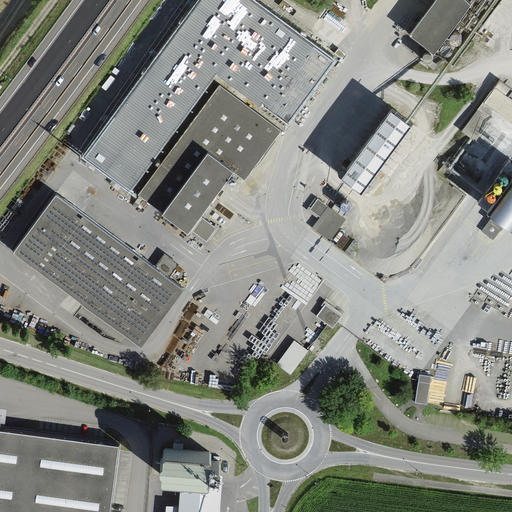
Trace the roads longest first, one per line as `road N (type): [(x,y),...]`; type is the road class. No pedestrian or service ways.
road 1 (motorway): [(0,173),(129,0)]
road 2 (tertiary): [(0,348),(182,405)]
road 3 (motorway): [(96,0),(0,130)]
road 4 (tertiary): [(389,457),(511,474)]
